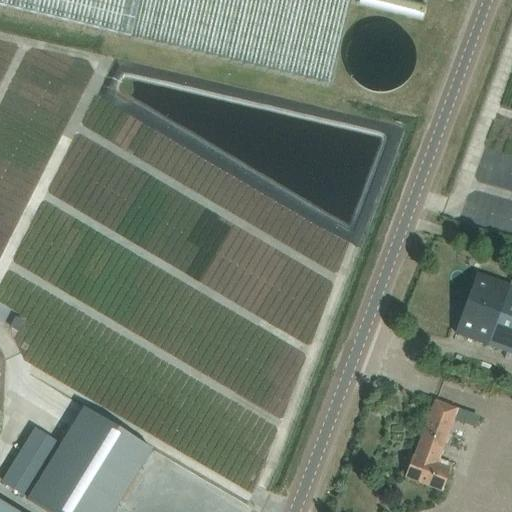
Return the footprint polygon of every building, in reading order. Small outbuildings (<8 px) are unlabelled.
[(0,0),(0,7),(130,39),(311,82),(330,87),(351,0),(0,0)] [(423,22),(426,12),(371,0),(369,0),(367,10),(423,22)] [(511,287),(496,281),(477,275),(455,335),(474,341),(511,355),(511,287)] [(16,317),(10,328),(17,332),(23,321),(16,317)] [(84,375),(98,380),(103,365),(90,360),(84,375)] [(459,410),(453,408),(434,401),(414,458),(412,457),(404,478),(423,485),(443,493),(450,474),(437,469),(459,410)] [(57,450),(27,499),(48,511),(113,511),(152,449),(84,407),(60,446),(57,450)] [(33,430),(1,483),(27,499),(57,450),(60,446),(33,430)] [(14,511),(0,503),(0,511),(14,511)]
